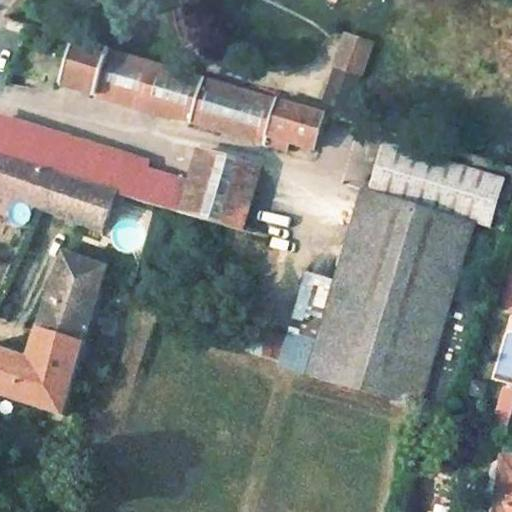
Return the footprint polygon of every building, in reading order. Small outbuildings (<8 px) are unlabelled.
[(377,42),(344,32),(316,111),(348,119),(377,42)] [(316,111),(74,39),(61,87),(266,148),(270,135),(315,150),(327,114),(316,111)] [(191,182),(0,125),(0,158),(133,197),(176,210),(182,211),(191,182)] [(492,174),(379,141),(365,189),(478,222),(492,174)] [(264,161),(203,143),(191,182),(182,211),(204,218),(243,229),(264,161)] [(0,158),(0,192),(104,233),(113,206),(129,212),(133,197),(0,158)] [(478,222),(365,189),(345,259),(309,375),(413,405),(451,416),(485,304),(456,296),(457,292),(478,222)] [(182,211),(176,210),(171,224),(200,233),(204,218),(182,211)] [(243,229),(204,218),(200,233),(222,239),(219,247),(264,259),(271,237),(243,229)] [(305,227),(280,220),(276,235),(301,243),(305,227)] [(104,268),(66,255),(28,359),(0,349),(0,395),(63,417),(104,268)] [(511,413),(511,388),(505,387),(491,423),(507,429),(511,413)] [(511,511),(511,448),(510,449),(501,511),(511,511)]
